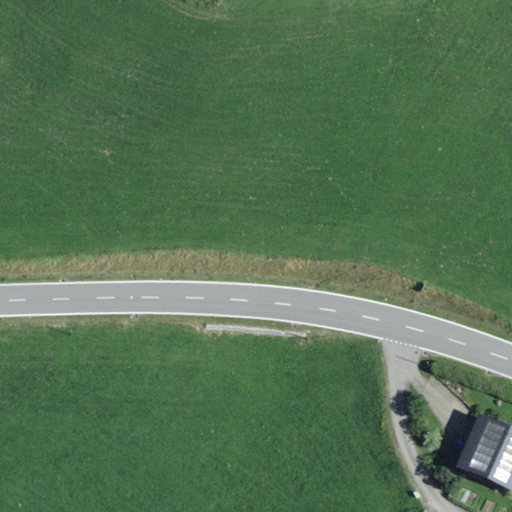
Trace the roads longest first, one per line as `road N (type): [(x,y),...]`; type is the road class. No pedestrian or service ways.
road 1 (secondary): [(0,300),(211,296),(307,305),(401,327)]
road 2 (residential): [(401,327),(404,442),(450,511)]
